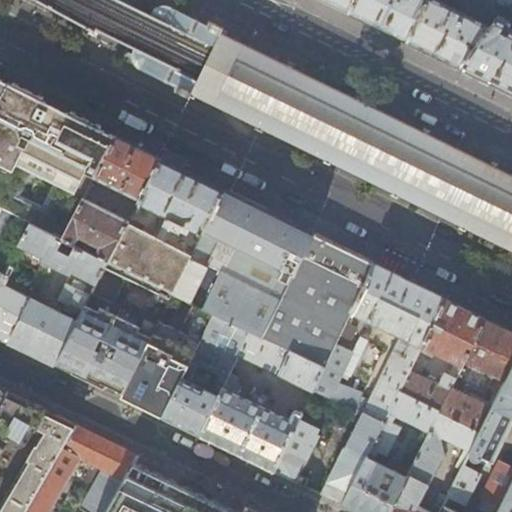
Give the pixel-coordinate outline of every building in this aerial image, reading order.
[(165,23),(162,27),(157,24),(114,3),(113,2),(113,0),(82,0),(75,17),(91,25),(92,26),(89,30),(88,33),(93,36),(94,33),(97,35),(102,27),(145,48),(147,49),(150,51),(148,56),(172,69),(177,61),(198,71),(205,56),(184,45),(189,35),(165,23)] [(324,0),(348,11),(353,0),(324,0)] [(379,26),(407,40),(426,0),(353,0),(348,11),(379,26)] [(426,0),(407,40),(434,53),(459,66),(511,0),(426,0)] [(498,85),(511,91),(511,0),(459,66),(498,85)] [(205,22),(166,7),(162,14),(157,24),(162,27),(165,23),(189,35),(184,45),(205,56),(198,71),(177,61),(172,69),(148,56),(150,51),(147,49),(145,48),(140,59),(133,72),(174,92),(173,89),(178,82),(192,89),(197,93),(192,100),(253,130),(258,122),(264,126),(261,134),(322,164),(326,156),(332,160),(328,166),(390,196),(393,190),(399,192),(396,199),(457,229),(461,223),(467,226),(464,232),(511,255),(511,172),(497,165),(494,171),(488,168),(490,162),(429,132),(426,138),(420,135),(423,129),(361,99),(359,105),(352,101),(355,96),(294,66),(291,73),(283,69),(286,62),(226,32),(222,38),(217,38),(203,31),(202,28),(205,22)] [(6,106),(2,108),(0,113),(0,81),(0,80),(0,209),(10,215),(28,223),(59,239),(82,196),(89,183),(114,136),(107,133),(96,143),(90,147),(87,147),(32,120),(6,106)] [(12,86),(0,80),(0,81),(0,113),(2,108),(6,106),(87,147),(90,147),(96,143),(107,133),(98,129),(79,119),(67,113),(58,109),(40,100),(29,94),(12,86)] [(14,83),(12,86),(29,94),(40,100),(42,97),(14,83)] [(69,110),(67,113),(79,119),(98,129),(100,125),(69,110)] [(139,200),(160,158),(139,149),(114,136),(89,183),(95,186),(98,179),(139,200)] [(172,294),(223,190),(195,176),(160,158),(139,200),(128,220),(106,262),(102,270),(120,279),(167,302),(172,294)] [(262,337),(312,234),(272,214),(223,190),(172,294),(193,304),(213,314),(249,331),(262,337)] [(94,256),(106,262),(128,220),(82,196),(59,239),(71,245),(76,235),(99,246),(94,256)] [(0,278),(1,276),(0,275),(0,234),(10,215),(0,209),(0,278)] [(1,276),(0,278),(0,339),(31,354),(52,365),(74,321),(2,286),(11,270),(11,267),(21,247),(41,257),(40,260),(41,261),(28,285),(35,289),(48,264),(69,274),(70,271),(88,280),(85,286),(72,280),(69,286),(64,284),(56,299),(64,304),(62,309),(69,312),(69,311),(78,315),(89,293),(102,270),(106,262),(94,256),(71,245),(59,239),(28,223),(1,276)] [(346,320),(373,264),(347,251),(312,234),(262,337),(323,367),(345,323),(346,320)] [(417,353),(444,299),(414,284),(373,264),(346,320),(352,322),(357,314),(401,337),(397,340),(369,397),(361,394),(353,410),(381,424),(398,391),(409,369),(417,353)] [(74,321),(52,365),(66,371),(110,393),(120,398),(160,317),(167,302),(120,279),(109,303),(89,293),(78,315),(74,321)] [(464,359),(484,318),(462,307),(444,299),(417,353),(430,358),(434,351),(454,361),(447,374),(444,372),(438,384),(409,369),(398,391),(438,411),(449,388),(464,359)] [(160,317),(120,398),(132,403),(143,402),(148,391),(168,402),(213,314),(193,304),(180,327),(160,317)] [(197,435),(233,364),(237,355),(249,331),(213,314),(168,402),(161,418),(178,426),(197,435)] [(497,394),(511,364),(511,331),(492,322),(484,318),(464,359),(497,375),(490,390),(497,394)] [(323,367),(312,389),(328,397),(350,352),(345,349),(356,328),(345,323),(323,367)] [(262,337),(249,331),(237,355),(311,390),(312,389),(323,367),(262,337)] [(233,364),(197,435),(213,443),(230,451),(253,462),(272,471),(298,418),(300,413),(295,410),(294,412),(292,412),(288,420),(261,407),(267,397),(261,394),(259,396),(254,394),(250,401),(234,393),(238,383),(235,382),(241,368),(233,364)] [(511,364),(497,394),(490,408),(479,431),(467,453),(468,456),(469,459),(472,460),(474,461),(476,461),(488,467),(490,462),(491,463),(511,420),(511,364)] [(438,411),(479,431),(490,408),(449,388),(438,411)] [(143,402),(132,403),(161,418),(168,402),(148,391),(143,402)] [(381,424),(341,505),(355,511),(387,511),(405,477),(391,470),(394,464),(387,461),(384,467),(372,460),(377,451),(385,455),(400,426),(391,422),(395,415),(421,428),(416,438),(423,441),(438,411),(398,391),(381,424)] [(0,453),(3,448),(0,446),(0,434),(18,445),(26,442),(35,426),(46,431),(0,511),(24,511),(74,425),(40,408),(6,392),(0,402),(0,453)] [(343,444),(319,494),(341,505),(381,424),(353,410),(348,408),(346,412),(359,419),(347,443),(343,444)] [(405,477),(387,511),(419,511),(415,510),(442,454),(439,435),(463,447),(455,466),(461,468),(461,467),(467,453),(479,431),(438,411),(423,441),(405,477)] [(298,418),(272,471),(292,481),(314,436),(312,434),(315,427),(298,418)] [(109,442),(74,425),(24,511),(47,511),(69,475),(74,477),(77,471),(73,468),(78,458),(102,469),(79,508),(86,511),(104,511),(133,463),(137,456),(109,442)] [(438,511),(496,511),(511,480),(511,469),(508,467),(497,462),(472,511),(453,511),(447,509),(450,504),(444,501),(440,508),(438,511)] [(133,463),(104,511),(233,511),(187,490),(146,470),(133,463)] [(461,468),(447,495),(446,497),(464,506),(479,476),(461,467),(461,468)] [(511,511),(511,480),(496,511),(511,511)] [(440,508),(444,501),(447,495),(440,492),(433,505),(440,508)]
